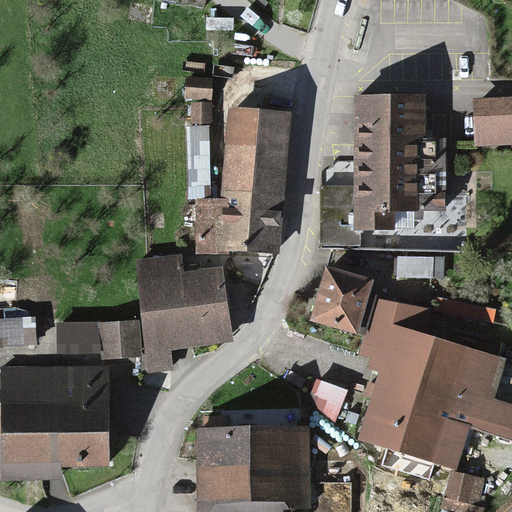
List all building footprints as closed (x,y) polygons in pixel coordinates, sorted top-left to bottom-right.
[(321,189),(321,243),(357,244),(357,207),(431,208),(432,138),(417,138),(417,101),(350,100),(348,189),(321,189)] [(511,102),(470,102),(470,147),(511,146),(511,102)] [(273,253),(282,115),(225,111),(219,204),(192,205),(196,247),(273,253)] [(129,268),(142,353),(225,341),(216,275),(176,281),(173,262),(129,268)] [(315,270),(303,322),(350,334),(363,281),(315,270)] [(491,314),(441,304),(437,324),(487,334),(491,314)] [(381,360),(359,442),(451,466),(459,436),(511,450),(511,411),(484,404),(495,362),(418,342),(424,322),(374,309),(362,355),(381,360)] [(30,326),(0,325),(0,348),(29,350),(30,326)] [(99,374),(0,376),(0,478),(48,478),(48,464),(100,463),(99,374)] [(343,395),(312,385),(306,403),(337,413),(343,395)] [(299,433),(188,432),(186,511),(283,511),(284,511),(298,511),(299,433)] [(346,511),(347,487),(320,486),(319,511),(346,511)]
